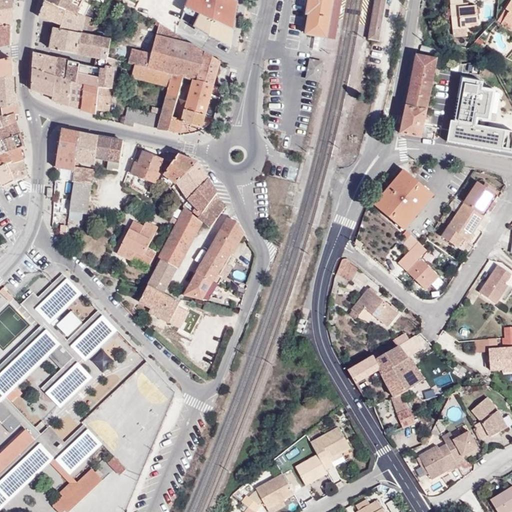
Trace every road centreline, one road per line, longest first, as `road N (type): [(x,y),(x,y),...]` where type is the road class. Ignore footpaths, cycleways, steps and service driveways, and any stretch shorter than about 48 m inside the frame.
road 1 (tertiary): [(240,176),(263,256),(227,366),(216,389),(201,397)]
road 2 (unclassified): [(334,242),(320,329),(331,361),(395,461)]
road 3 (residential): [(201,397),(37,235)]
road 4 (residential): [(334,242),(418,304),(435,307),(489,248)]
road 5 (residential): [(217,154),(30,111)]
road 6 (residential): [(411,0),(387,149)]
road 7 (tertiary): [(270,0),(248,137)]
road 8 (residential): [(511,165),(387,149)]
road 9 (tertiary): [(201,397),(150,511)]
road 10 (residential): [(37,235),(30,111)]
